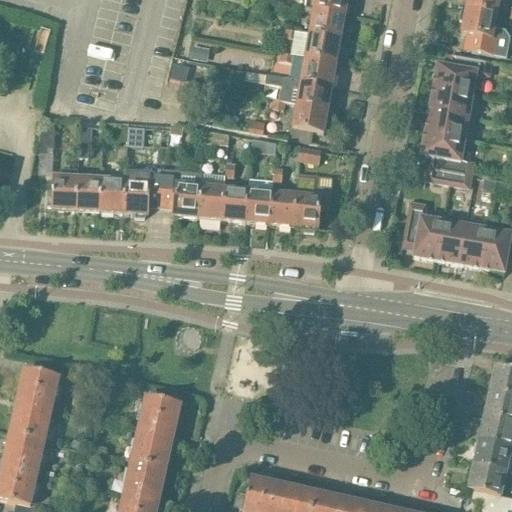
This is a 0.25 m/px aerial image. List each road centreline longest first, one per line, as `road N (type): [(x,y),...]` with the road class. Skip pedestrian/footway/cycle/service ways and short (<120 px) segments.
road 1 (residential): [(204,511),(215,461),(223,447),(242,443),(408,478),(423,470),(454,326)]
road 2 (tertiary): [(349,308),(0,262)]
road 3 (residential): [(349,308),(407,0)]
